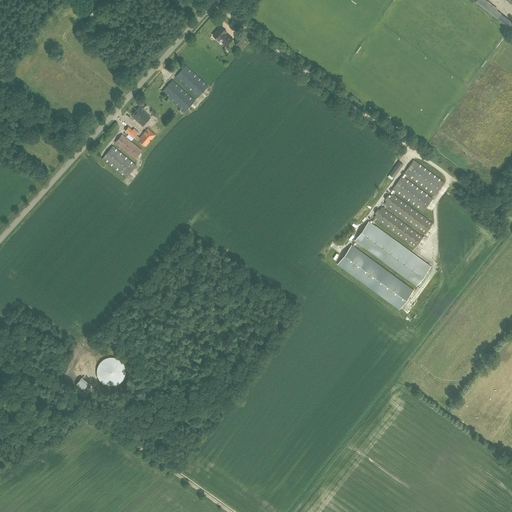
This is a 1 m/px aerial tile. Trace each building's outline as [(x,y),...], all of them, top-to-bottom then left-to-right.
[(487,0),(476,0),(475,1),(493,15),(497,10),(498,8),(487,0)] [(53,35),(70,12),(65,8),(48,31),(53,35)] [(502,13),(497,10),(493,15),(510,28),(511,24),(511,21),(501,13),(502,13)] [(219,40),(220,39),(227,46),(233,39),(226,33),(227,32),(222,27),(219,30),(218,29),(213,35),(219,40)] [(239,35),(234,41),(239,45),(244,39),(239,35)] [(239,47),(233,42),(225,51),(230,57),(239,47)] [(194,55),(186,64),(201,78),(209,69),(194,55)] [(198,97),(209,85),(186,65),(175,77),(198,97)] [(185,112),(195,100),(173,80),(162,92),(185,112)] [(143,125),(151,117),(139,107),(132,115),(143,125)] [(133,129),(129,126),(125,130),(134,138),(134,137),(137,140),(140,137),(137,135),(139,132),(134,128),(133,129)] [(156,135),(148,128),(140,137),(137,140),(146,147),(156,135)] [(135,159),(143,150),(122,133),(115,143),(135,159)] [(127,177),(137,165),(113,146),(103,158),(127,177)] [(435,195),(444,182),(414,160),(404,172),(435,195)] [(403,164),(399,161),(389,174),(394,177),(403,164)] [(423,211),(433,198),(402,176),(393,188),(423,211)] [(425,233),(433,223),(392,193),(389,196),(388,195),(385,199),(386,200),(384,203),(425,233)] [(415,247),(423,237),(382,207),(379,210),(378,209),(375,213),(376,214),(374,217),(415,247)] [(431,266),(369,221),(355,240),(417,285),(431,266)] [(413,289),(352,244),(338,263),(399,309),(413,289)] [(117,383),(120,382),(122,380),(124,377),(125,374),(126,371),(125,368),(124,365),(122,362),(120,360),(117,359),(114,358),(111,358),(108,359),(105,360),(103,362),(101,365),(100,368),(99,371),(100,374),(101,377),(103,379),(105,382),(108,383),(111,384),(114,384),(117,383)] [(84,387),(87,379),(80,376),(77,384),(84,387)] [(44,399),(47,395),(42,391),(39,395),(44,399)]
